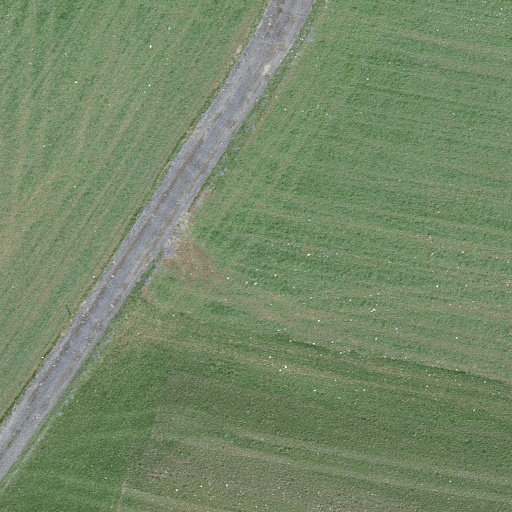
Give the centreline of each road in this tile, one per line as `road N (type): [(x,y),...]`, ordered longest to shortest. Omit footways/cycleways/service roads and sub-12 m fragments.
road 1 (track): [(131,283),(511,371)]
road 2 (track): [(290,0),(131,283)]
road 3 (track): [(131,283),(0,458)]
